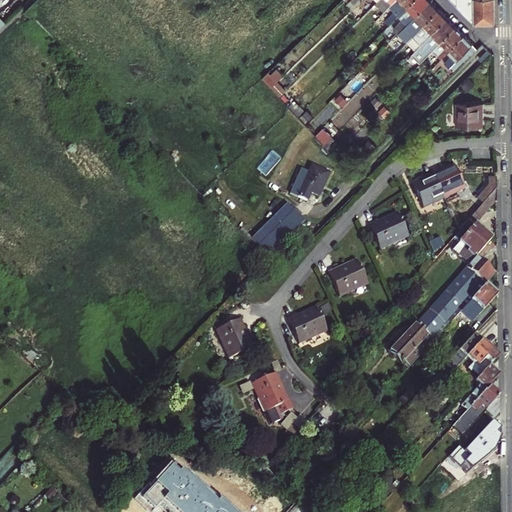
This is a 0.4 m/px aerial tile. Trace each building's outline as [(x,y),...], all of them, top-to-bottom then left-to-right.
[(361,0),(349,0),(346,4),(351,10),(361,0)] [(390,6),(396,0),(388,0),(385,3),(380,5),(371,13),(377,19),(390,6)] [(415,0),(396,0),(390,6),(394,10),(384,20),(389,26),(399,16),(415,0)] [(431,0),(415,0),(399,16),(402,19),(393,28),(398,34),(408,24),(432,1),(431,0)] [(451,0),(461,10),(465,7),(473,7),(472,0),(451,0)] [(472,0),(473,7),(473,23),(474,24),(495,24),(494,0),(472,0)] [(432,1),(408,24),(415,32),(412,35),(413,37),(441,10),(432,1)] [(421,45),(448,17),(441,10),(413,37),(421,45)] [(420,63),(437,46),(457,26),(448,17),(421,45),(412,54),(420,63)] [(457,26),(437,46),(441,51),(437,55),(441,59),(445,54),(464,34),(457,26)] [(400,46),(412,35),(407,30),(396,41),(400,46)] [(451,66),(455,70),(478,48),(464,34),(445,54),(450,60),(446,63),(450,67),(451,66)] [(427,72),(437,62),(432,57),(422,66),(427,72)] [(441,66),(432,74),(439,81),(447,72),(441,66)] [(271,88),(283,76),(275,68),(270,73),(268,71),(261,77),(271,88)] [(271,88),(280,97),(297,79),(288,71),(283,76),(271,88)] [(304,109),(294,100),(289,106),(298,116),(301,112),(304,109)] [(483,103),(456,103),(456,126),(483,126),(483,103)] [(309,120),(301,112),(298,116),(305,124),(309,120)] [(330,136),(321,127),(314,133),(323,143),(330,136)] [(335,155),(341,161),(345,157),(339,151),(335,155)] [(348,159),(343,164),(349,170),(354,165),(348,159)] [(454,165),(432,175),(442,197),(464,186),(454,165)] [(328,173),(311,167),(297,196),(306,200),(309,192),(318,196),(328,173)] [(422,206),(442,197),(432,175),(412,184),(422,206)] [(475,225),(496,201),(495,189),(454,237),(468,249),(466,251),(472,257),(474,255),(475,256),(490,240),(483,233),(485,230),(481,226),(478,229),(475,225)] [(252,250),(262,261),(299,225),(304,220),(293,210),(257,245),(252,250)] [(376,221),(368,224),(380,250),(387,246),(387,245),(407,235),(397,213),(377,222),(376,221)] [(257,245),(240,227),(235,232),(252,250),(257,245)] [(433,339),(459,312),(484,284),(494,273),(475,256),(415,322),(433,339)] [(335,267),(327,271),(339,297),(347,293),(346,292),(366,283),(356,260),(336,269),(335,267)] [(484,284),(459,312),(470,323),(496,295),(484,284)] [(295,315),(287,318),(298,344),(307,340),(306,339),(326,329),(315,307),(296,316),(295,315)] [(240,318),(214,330),(218,337),(219,337),(229,358),(252,347),(242,326),(244,326),(240,318)] [(389,351),(406,368),(433,339),(415,322),(389,351)] [(480,341),(472,333),(457,350),(465,357),(480,341)] [(474,382),(488,366),(497,356),(480,341),(465,357),(475,366),(470,372),(472,374),(460,386),(465,391),(474,382)] [(350,357),(331,379),(334,382),(354,360),(350,357)] [(274,360),(272,361),(277,371),(282,369),(278,359),(274,360)] [(488,366),(474,382),(478,386),(454,412),(459,417),(490,383),(498,375),(488,366)] [(443,375),(439,370),(431,378),(436,382),(443,375)] [(277,371),(250,384),(252,388),(254,391),(255,391),(266,414),(268,413),(274,425),(280,423),(274,410),(283,406),(285,411),(294,406),(288,392),(286,393),(280,379),(281,379),(277,371)] [(501,394),(490,383),(459,417),(451,426),(454,429),(461,422),(464,425),(475,413),(479,418),(501,394)] [(292,411),(282,423),(297,435),(310,420),(302,413),(299,417),(292,411)] [(461,422),(454,429),(457,432),(464,425),(461,422)] [(448,456),(465,474),(489,450),(500,439),(487,427),(462,452),(457,447),(448,456)] [(178,475),(170,468),(143,498),(155,508),(158,504),(166,511),(234,511),(219,498),(217,500),(198,484),(196,486),(180,472),(178,475)] [(51,487),(44,495),(49,500),(57,492),(51,487)]
